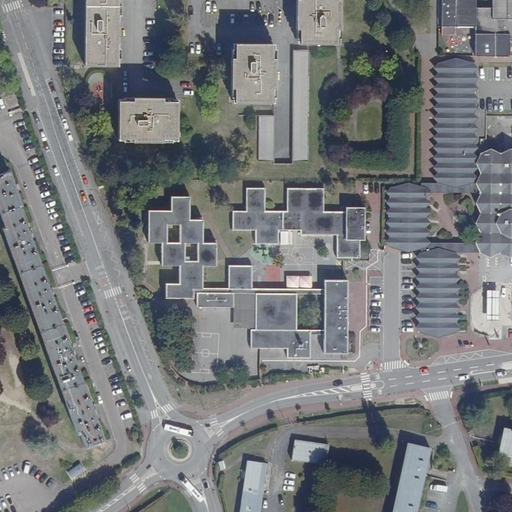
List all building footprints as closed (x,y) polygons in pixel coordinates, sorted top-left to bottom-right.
[(84,0),(84,66),(116,66),(117,44),(118,44),(118,21),(117,21),(117,0),(84,0)] [(295,0),(295,29),(299,29),(298,44),(336,44),(336,29),(339,29),(339,0),(295,0)] [(443,0),(444,23),(444,32),(454,32),(454,26),(454,24),(475,24),(475,27),(474,56),(508,56),(509,38),(511,38),(511,0),(491,0),(491,8),(475,8),(474,0),(443,0)] [(234,87),(234,102),(271,103),(271,88),(274,88),(275,59),(271,59),(271,44),(234,44),(234,58),(230,58),(230,87),(234,87)] [(307,161),(308,50),(292,50),(291,161),(307,161)] [(472,183),(473,63),(443,63),(442,179),(446,183),(472,183)] [(133,101),(118,101),(118,139),(133,139),(133,142),(163,142),(163,139),(177,139),(178,101),(163,101),(163,97),(133,97),(133,101)] [(274,116),(259,115),(258,161),(273,161),(274,116)] [(511,252),(511,152),(479,153),(479,183),(479,188),(479,192),(479,244),(479,253),(489,253),(511,252)] [(20,205),(8,171),(0,174),(0,212),(5,227),(2,228),(13,258),(16,257),(26,285),(23,287),(34,316),(37,315),(48,344),(44,345),(55,375),(58,373),(69,403),(66,404),(77,433),(79,432),(84,447),(103,440),(18,206),(20,205)] [(479,183),(472,183),(446,183),(436,183),(420,182),(419,211),(419,253),(443,253),(449,253),(455,253),(479,253),(479,244),(425,243),(425,191),(479,192),(479,188),(479,183)] [(359,257),(359,240),(358,222),(364,221),(364,207),(346,207),(346,212),(323,212),(323,188),(287,188),(287,211),(265,211),(265,188),(246,188),(246,211),(232,211),(232,229),(254,229),(254,244),(277,244),(277,230),(300,230),(300,235),(336,235),(336,257),(359,257)] [(389,188),(389,211),(419,212),(419,188),(389,188)] [(309,358),(309,334),(309,330),(295,330),(296,294),(323,294),(323,330),(323,334),(323,353),(346,353),(346,280),(324,280),(323,289),(251,288),(251,266),(228,266),(228,288),(201,288),(202,266),(215,266),(215,243),(202,243),(202,219),(189,219),(189,197),(170,197),(170,210),(148,210),(148,243),(160,243),(160,265),(178,266),(178,283),(165,283),(164,298),(192,298),(192,293),(196,293),(196,307),(233,307),(233,293),(255,293),(255,330),(250,330),(250,348),(286,349),(286,358),(309,358)] [(419,248),(419,212),(389,211),(389,248),(419,248)] [(419,253),(419,333),(449,333),(449,259),(447,259),(443,255),(443,253),(419,253)] [(494,288),(482,288),(481,318),(494,318),(494,288)] [(511,431),(504,430),(499,454),(511,457),(511,431)] [(328,446),(294,441),(291,460),(325,465),(328,446)] [(408,444),(398,489),(420,494),(429,449),(408,444)] [(222,461),(211,464),(213,471),(223,469),(222,461)] [(257,511),(264,464),(247,461),(240,511),(257,511)] [(415,511),(420,495),(398,489),(392,511),(415,511)]
